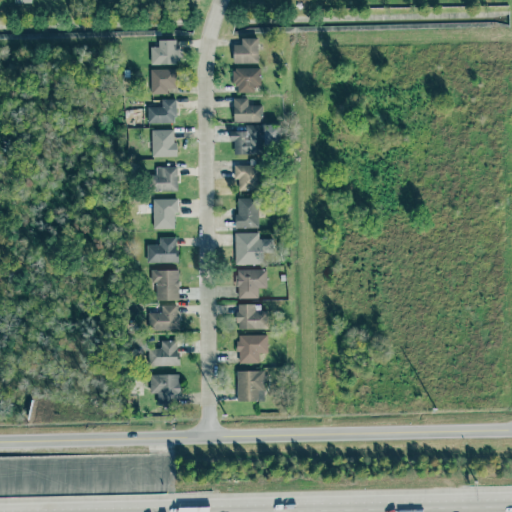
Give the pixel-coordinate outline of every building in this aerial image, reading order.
[(233,64),(258,63),(257,38),(241,39),(241,44),(233,44),(233,64)] [(151,65),(178,64),(177,40),(158,40),(158,47),(150,47),(151,65)] [(234,68),(234,92),(258,93),(259,69),(234,68)] [(175,70),(150,70),(150,95),(168,95),(168,88),(175,88),(175,70)] [(147,107),(147,124),(176,123),(175,99),(161,100),(161,107),(147,107)] [(262,105),(251,105),(251,99),(233,99),(233,122),(262,122),(262,105)] [(245,131),(229,131),(229,141),(233,141),(234,155),(263,154),(262,125),(245,125),(245,131)] [(175,130),(151,130),(151,157),(175,157),(175,130)] [(234,166),(234,180),(238,180),(238,191),(260,190),(260,165),(234,166)] [(177,167),(155,167),(155,191),(177,191),(177,167)] [(258,227),(258,198),(236,199),(236,228),(258,227)] [(174,229),(174,214),(177,214),(177,199),(152,200),(153,229),(174,229)] [(263,265),(262,253),(273,253),(273,239),(258,239),(258,233),(234,233),(235,265),(263,265)] [(178,262),(177,238),(159,238),(159,246),(146,246),(146,263),(178,262)] [(266,269),(236,270),(237,299),(258,298),(258,288),(266,288),(266,269)] [(178,270),(150,271),(151,283),(155,283),(155,301),(179,300),(178,270)] [(160,313),(147,313),(147,331),(178,331),(178,305),(160,306),(160,313)] [(236,329),(264,330),(264,305),(237,305),(236,329)] [(267,353),(267,335),(237,336),(238,364),(259,363),(259,353),(267,353)] [(148,366),(178,366),(178,341),(160,341),(160,348),(148,349),(148,366)] [(236,371),(236,401),(264,401),(264,371),(236,371)] [(157,394),(157,406),(180,405),(179,374),(149,375),(150,394),(157,394)]
